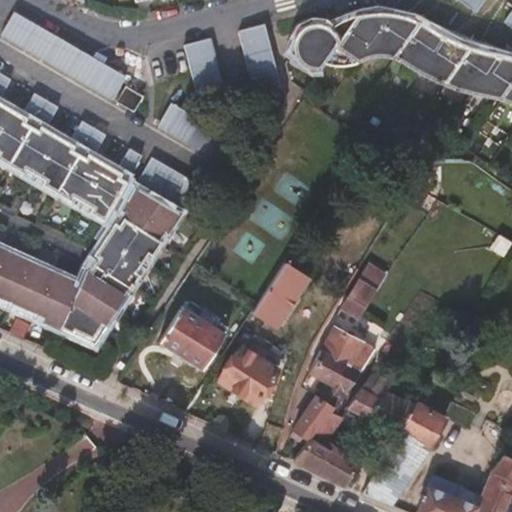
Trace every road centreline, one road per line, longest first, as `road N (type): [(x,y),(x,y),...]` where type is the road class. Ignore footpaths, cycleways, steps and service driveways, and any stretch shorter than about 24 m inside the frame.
road 1 (tertiary): [(350,511),(0,355)]
road 2 (residential): [(38,0),(123,39),(287,0)]
